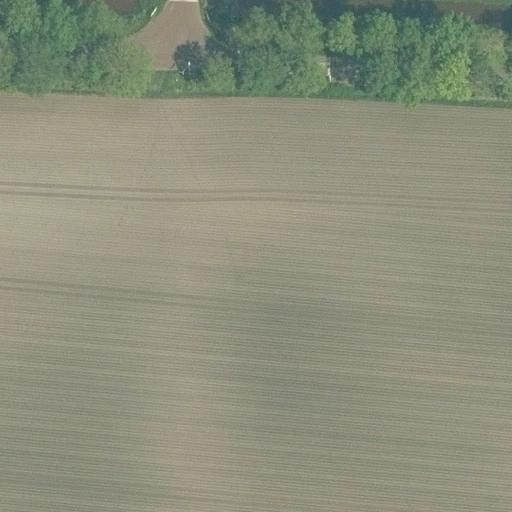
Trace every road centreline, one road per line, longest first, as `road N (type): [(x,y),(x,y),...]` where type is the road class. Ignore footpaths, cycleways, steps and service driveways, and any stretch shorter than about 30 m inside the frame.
road 1 (unclassified): [(511,78),(188,65)]
road 2 (tertiary): [(188,65),(0,57)]
